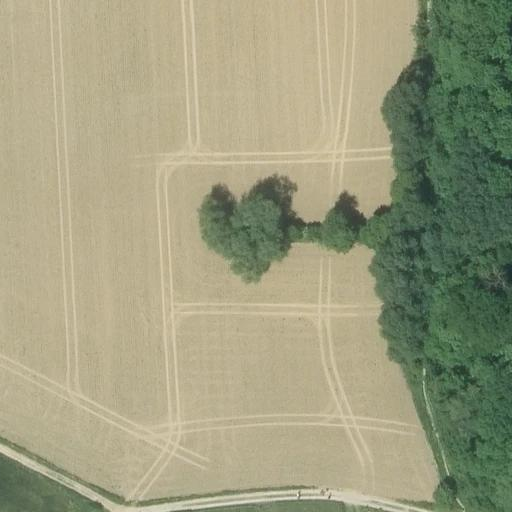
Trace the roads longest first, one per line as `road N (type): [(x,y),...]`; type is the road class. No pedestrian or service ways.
road 1 (track): [(408,511),(312,495),(157,511)]
road 2 (track): [(116,511),(0,448)]
